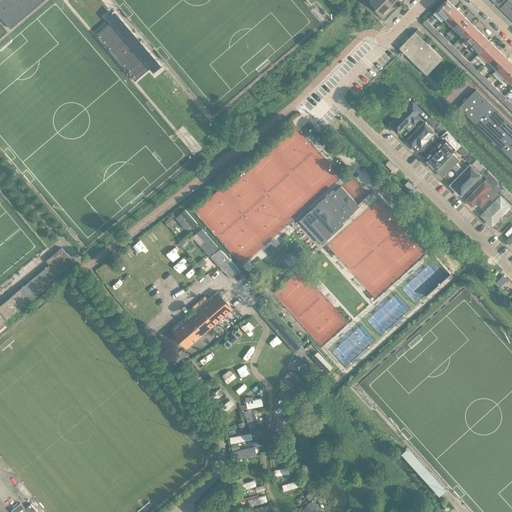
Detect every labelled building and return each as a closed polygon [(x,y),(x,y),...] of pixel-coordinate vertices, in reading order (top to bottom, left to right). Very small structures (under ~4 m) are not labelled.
[(0,0),(0,16),(10,28),(44,0),(0,0)] [(382,13),(391,4),(387,0),(369,0),(382,13)] [(436,10),(445,18),(455,7),(447,0),(445,0),(436,10)] [(507,0),(500,8),(504,12),(511,4),(511,2),(508,0),(507,0)] [(464,16),(455,7),(445,18),(453,26),(464,16)] [(453,26),(462,35),(472,24),(464,16),(453,26)] [(426,19),(423,23),(427,28),(431,24),(426,19)] [(149,68),(109,21),(100,29),(95,34),(115,58),(134,80),(142,74),(149,68)] [(462,35),(470,43),(481,32),(472,24),(462,35)] [(399,47),(426,74),(442,58),(424,40),(426,38),(417,29),(399,47)] [(440,40),(444,36),(439,32),(435,36),(440,40)] [(470,43),(479,52),(489,41),(481,32),(470,43)] [(448,41),(444,36),(440,40),(444,44),(448,41)] [(479,52),(487,60),(498,49),(489,41),(479,52)] [(457,57),(461,53),(456,49),(453,53),(457,57)] [(487,60),(496,68),(507,58),(498,49),(487,60)] [(465,57),(461,53),(457,57),(461,61),(465,57)] [(496,68),(504,77),(505,77),(511,69),(511,63),(507,58),(496,68)] [(474,74),(478,70),(474,66),(470,69),(474,74)] [(482,74),(478,70),(474,74),(478,78),(482,74)] [(491,90),(495,86),(490,82),(487,86),(491,90)] [(499,91),(495,86),(491,90),(495,95),(499,91)] [(511,125),(476,89),(459,107),(511,158),(511,125)] [(413,108),(394,126),(402,135),(413,124),(411,122),(419,114),(413,108)] [(434,127),(439,123),(431,115),(427,120),(434,127)] [(424,123),(407,141),(417,150),(434,133),(424,123)] [(439,123),(434,127),(438,130),(435,134),(438,137),(441,134),(442,134),(446,130),(439,123)] [(449,142),(454,137),(446,130),(442,134),(449,142)] [(441,137),(423,157),(429,162),(434,157),(437,160),(441,155),(437,152),(447,141),(441,137)] [(449,142),(455,148),(457,149),(461,144),(454,137),(449,142)] [(457,149),(464,156),(468,152),(461,144),(457,149)] [(456,151),(437,171),(444,178),(463,158),(456,151)] [(471,163),(479,171),(483,166),(476,159),(471,163)] [(388,160),(385,164),(392,171),(396,167),(388,160)] [(472,165),(452,186),(463,197),(483,176),(472,165)] [(483,166),(479,171),(486,178),(491,174),(483,166)] [(494,185),(498,181),(491,174),(486,178),(494,185)] [(348,180),(343,185),(359,203),(369,194),(353,176),(348,180)] [(486,178),(484,181),(490,187),(484,192),(489,197),(492,200),(500,192),(501,193),(505,188),(498,181),(494,185),(486,178)] [(484,182),(466,200),(472,205),(475,202),(480,206),(488,197),(483,192),(489,187),(484,182)] [(343,223),(342,222),(359,206),(340,186),(335,191),(333,189),(318,202),(313,211),(318,217),(311,223),(326,240),(343,223)] [(509,200),(511,196),(511,194),(505,188),(501,193),(509,200)] [(511,205),(501,195),(482,215),(494,227),(511,208),(511,205)] [(177,216),(185,228),(191,224),(193,227),(197,224),(186,209),(177,216)] [(210,255),(219,246),(202,227),(192,236),(210,255)] [(74,263),(72,261),(61,247),(46,260),(49,265),(0,305),(0,324),(29,301),(29,300),(42,290),(74,263)] [(296,248),(291,252),(297,259),(302,254),(296,248)] [(210,257),(230,277),(233,273),(236,276),(240,271),(238,268),(220,249),(215,254),(214,253),(210,257)] [(506,279),(503,275),(495,283),(499,287),(506,279)] [(0,289),(0,302),(19,287),(13,279),(0,289)] [(118,280),(112,285),(118,292),(124,286),(118,280)] [(121,294),(125,300),(130,297),(125,290),(121,294)] [(218,291),(172,330),(187,347),(232,308),(218,291)] [(304,350),(263,303),(257,309),(265,318),(295,351),(299,355),(304,350)] [(249,408),(263,403),(261,396),(254,398),(253,395),(245,398),(249,408)] [(231,443),(253,438),(252,432),(230,436),(231,443)] [(408,445),(401,452),(439,494),(446,487),(408,445)] [(240,455),(256,455),(256,447),(240,447),(240,455)] [(254,498),(263,496),(261,487),(252,489),(254,498)] [(304,508),(308,511),(317,511),(321,509),(312,499),(304,508)] [(11,510),(12,511),(18,511),(24,507),(20,503),(11,510)]
